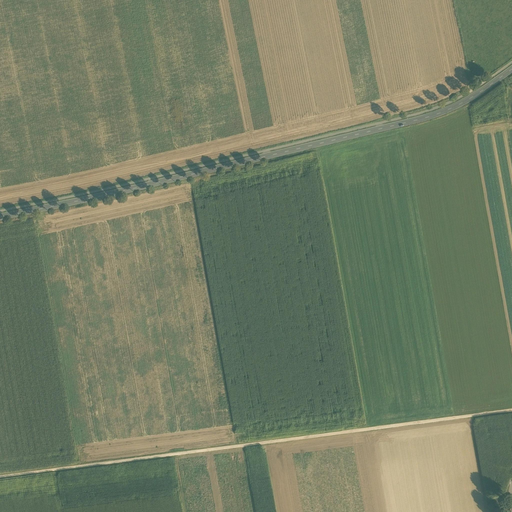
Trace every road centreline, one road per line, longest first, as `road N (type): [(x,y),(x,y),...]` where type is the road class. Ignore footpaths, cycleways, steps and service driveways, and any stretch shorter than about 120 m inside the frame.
road 1 (secondary): [(511,68),(457,105),(418,119),(0,216)]
road 2 (track): [(511,410),(0,476)]
